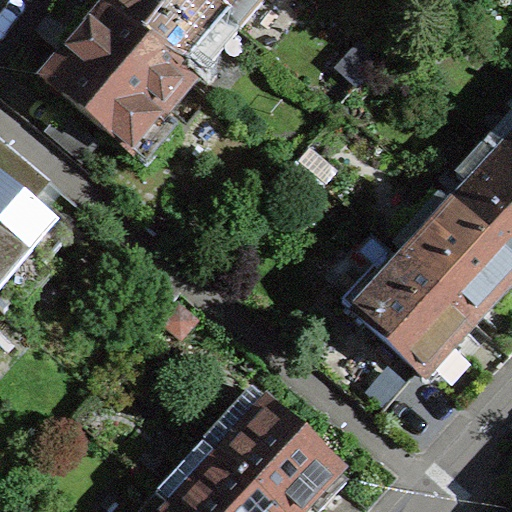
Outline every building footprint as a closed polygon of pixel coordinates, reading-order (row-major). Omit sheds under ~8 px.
[(115,0),(106,11),(91,28),(82,20),(57,50),(67,57),(61,64),(44,84),(146,168),(178,130),(163,117),(192,85),(176,71),(193,52),(208,65),(237,31),(263,0),(115,0)] [(511,117),(486,145),(511,169),(511,117)] [(0,302),(34,263),(43,270),(70,239),(23,199),(43,177),(0,140),(0,302)] [(511,169),(486,145),(439,197),(511,264),(511,169)] [(454,347),(474,325),(486,313),(494,303),(500,309),(511,296),(511,264),(439,197),(409,230),(417,237),(399,256),(381,275),(374,268),(342,302),(422,377),(425,374),(436,374),(438,376),(445,368),(460,352),(454,347)] [(304,511),(310,506),(316,511),(318,511),(345,483),(252,392),(141,511),(304,511)]
